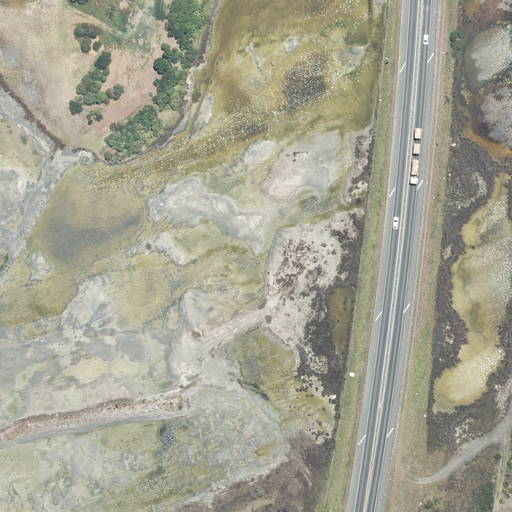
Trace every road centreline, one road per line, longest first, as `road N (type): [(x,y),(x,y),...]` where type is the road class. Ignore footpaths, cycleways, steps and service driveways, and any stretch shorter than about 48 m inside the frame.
road 1 (trunk): [(355,511),(387,294),(411,0)]
road 2 (trunk): [(424,0),(415,154),(369,511)]
